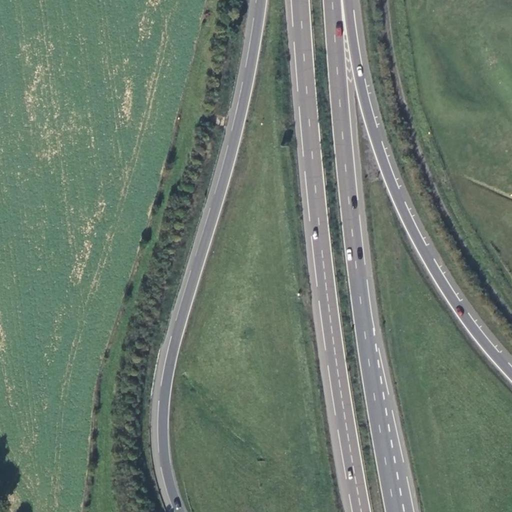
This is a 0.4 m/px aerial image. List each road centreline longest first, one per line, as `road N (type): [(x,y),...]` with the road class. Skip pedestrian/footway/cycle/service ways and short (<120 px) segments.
road 1 (trunk): [(260,0),(232,146),(165,383),(162,449),(178,511)]
road 2 (trunk): [(299,0),(330,322),(361,511)]
road 3 (trunk): [(511,372),(476,333),(403,210),(373,133),(346,0)]
road 4 (trunk): [(367,350),(331,0)]
road 5 (track): [(511,319),(445,217),(395,72)]
road 6 (trunk): [(406,511),(367,350)]
road 7 (trunk): [(394,511),(367,350)]
